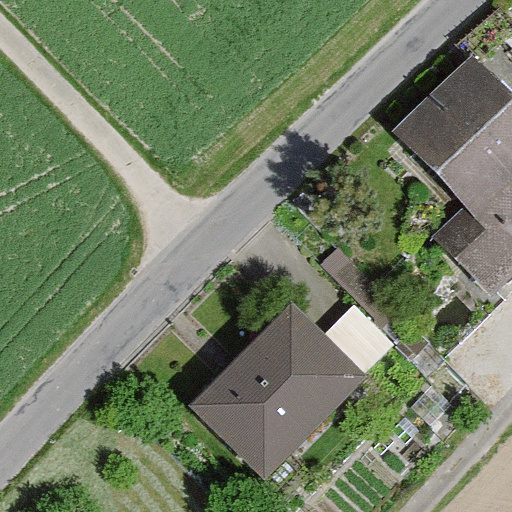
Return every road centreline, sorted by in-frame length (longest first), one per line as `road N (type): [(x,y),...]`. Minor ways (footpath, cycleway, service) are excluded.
road 1 (unclassified): [(0,443),(459,0)]
road 2 (track): [(204,246),(0,32)]
road 3 (track): [(431,511),(511,416)]
